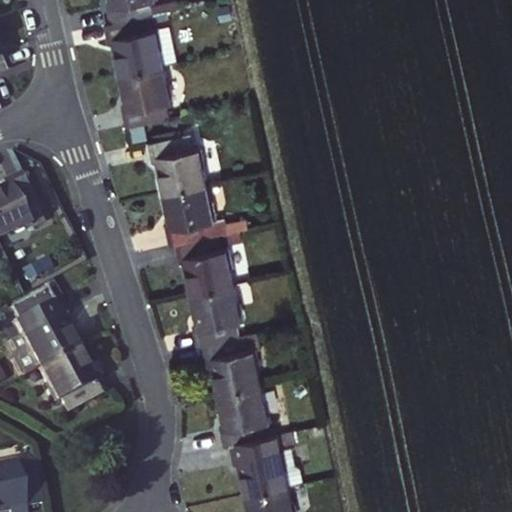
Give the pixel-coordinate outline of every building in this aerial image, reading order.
[(115,27),(120,46),(152,39),(163,36),(159,22),(165,20),(160,0),(115,0),(121,25),(115,27)] [(0,79),(20,73),(13,53),(7,55),(0,33),(0,79)] [(120,46),(114,47),(118,67),(124,66),(131,95),(168,87),(160,52),(155,53),(152,39),(120,46)] [(168,87),(131,95),(138,123),(133,125),(137,144),(142,142),(145,142),(174,135),(171,120),(176,119),(168,87)] [(212,203),(204,170),(199,171),(196,159),(152,169),(154,184),(159,183),(165,214),(212,203)] [(49,209),(30,166),(8,175),(11,182),(0,186),(0,232),(3,240),(34,225),(32,219),(49,209)] [(221,249),(212,203),(165,214),(171,242),(167,243),(170,260),(173,259),(218,250),(221,249)] [(235,297),(228,262),(221,264),(218,250),(173,259),(177,277),(184,276),(191,306),(235,297)] [(36,373),(79,351),(63,319),(71,315),(66,302),(62,304),(54,286),(30,298),(11,308),(19,324),(13,327),(20,342),(11,347),(15,356),(12,367),(19,381),(36,373)] [(241,326),(235,297),(191,306),(197,336),(188,338),(191,353),(196,352),(237,344),(233,328),(241,326)] [(259,388),(253,360),(247,361),(243,343),(237,344),(196,352),(202,383),(211,381),(214,398),(259,388)] [(110,398),(103,382),(95,386),(79,351),(36,373),(53,409),(60,405),(67,421),(110,398)] [(268,428),(259,388),(214,398),(220,429),(211,431),(215,449),(224,447),(263,439),(261,430),(268,428)] [(288,484),(283,455),(274,456),(270,438),(263,439),(224,447),(227,466),(240,464),(245,492),(288,484)] [(47,499),(38,450),(24,453),(33,502),(47,499)] [(34,511),(33,502),(24,453),(0,456),(0,507),(10,506),(10,511),(34,511)] [(292,511),(288,484),(245,492),(249,511),(292,511)]
